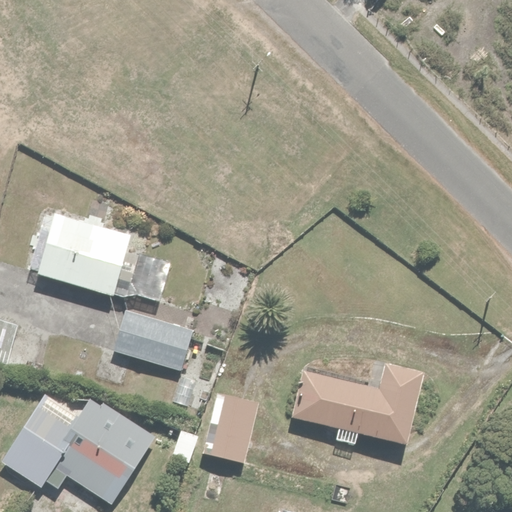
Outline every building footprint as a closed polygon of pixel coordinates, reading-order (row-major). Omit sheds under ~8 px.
[(139,238),(47,213),(33,270),(41,272),(39,276),(123,299),(139,238)] [(196,332),(127,311),(115,351),(184,372),(196,332)] [(295,416),(340,428),(337,442),(362,448),(366,434),(413,446),(432,375),(388,364),(382,388),(307,369),(295,416)] [(267,401),(217,392),(206,452),(255,461),(267,401)] [(157,438),(91,399),(83,413),(49,393),(7,464),(46,487),(58,467),(118,503),(157,438)]
